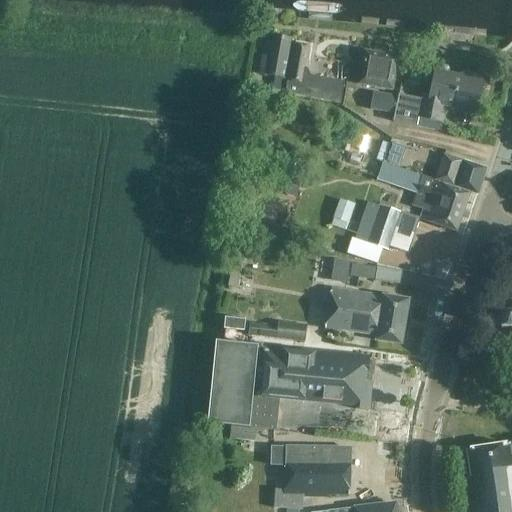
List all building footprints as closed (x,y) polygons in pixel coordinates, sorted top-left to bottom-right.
[(291,39),(274,36),(273,43),(266,41),(260,74),(274,77),(272,89),(285,92),(293,46),(289,46),(291,39)] [(288,84),(288,97),(340,106),(345,82),(306,75),(307,68),(306,68),(308,61),(306,61),(309,47),(295,44),(287,84),(288,84)] [(358,84),(392,90),(394,80),(398,58),(365,52),(361,74),(360,74),(358,84)] [(461,77),(435,72),(430,96),(423,95),(422,100),(397,95),(397,97),(393,122),(417,126),(419,118),(443,123),(446,105),(477,111),(483,77),(462,73),(461,77)] [(370,109),(394,114),(397,97),(374,92),(370,109)] [(374,169),(379,140),(357,137),(356,148),(341,145),(338,164),(374,169)] [(401,166),(403,157),(390,153),(387,161),(401,166)] [(486,169),(444,155),(436,180),(478,194),(486,169)] [(291,158),(284,190),(306,195),(313,163),(291,158)] [(416,191),(421,176),(382,163),(377,179),(416,191)] [(242,184),(250,196),(271,183),(263,171),(242,184)] [(457,232),(470,194),(422,177),(417,194),(427,197),(420,219),(457,232)] [(355,205),(339,199),(333,218),(349,223),(355,205)] [(400,212),(380,205),(368,243),(388,250),(400,212)] [(416,239),(404,250),(413,258),(424,247),(416,239)] [(350,276),(375,280),(377,268),(352,264),(350,276)] [(238,289),(240,277),(229,275),(227,287),(238,289)] [(383,297),(331,289),(325,328),(376,336),(376,341),(401,345),(409,300),(383,296),(383,297)] [(511,341),(511,340),(511,303),(511,304),(511,314),(501,314),(501,330),(511,330),(511,341)] [(224,329),(244,331),(246,320),(225,318),(224,329)] [(248,335),(305,342),(307,325),(278,321),(278,326),(250,322),(248,335)] [(257,346),(216,342),(208,423),(276,430),(279,397),(355,404),(355,409),(369,411),(372,382),(364,382),(365,376),(368,376),(370,359),(257,348),(257,346)] [(256,429),(231,426),(230,439),(235,440),(234,452),(253,454),(256,429)] [(511,511),(511,459),(511,460),(509,445),(467,451),(471,479),(463,480),(467,504),(464,504),(464,511),(511,511)] [(336,471),(350,472),(351,451),(348,448),(286,446),(286,447),(271,447),(271,465),(285,465),(285,475),(336,477),(336,471)] [(350,495),(350,472),(336,471),(336,477),(285,475),(284,490),(275,490),(274,508),(286,508),(298,508),(303,508),(303,494),(307,494),(307,497),(323,497),(324,494),(350,495)] [(397,511),(397,503),(354,508),(319,511),(397,511)]
